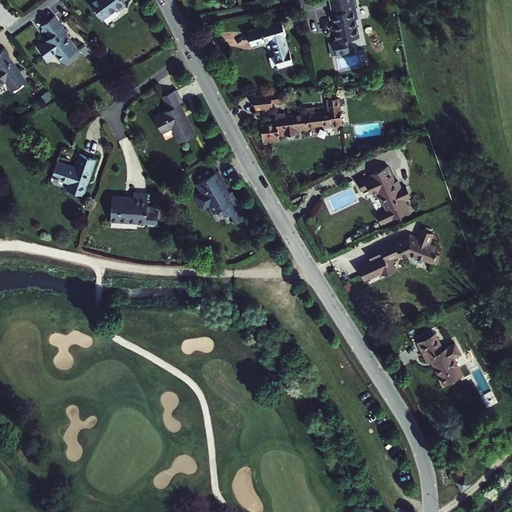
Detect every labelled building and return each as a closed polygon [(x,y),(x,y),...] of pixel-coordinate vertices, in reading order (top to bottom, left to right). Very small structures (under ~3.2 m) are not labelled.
[(125,0),(90,0),(89,1),(102,19),(116,9),(118,11),(126,5),(124,2),(125,0)] [(335,23),(337,33),(359,31),(356,19),(359,18),(354,0),(331,0),(334,13),(331,13),(333,24),(335,23)] [(68,32),(55,15),(41,25),(50,37),(38,46),(48,60),(56,54),(61,62),(79,49),(67,33),(68,32)] [(282,21),(248,32),(252,45),(271,39),(276,54),(275,54),(279,67),(294,62),(285,35),(286,34),(282,21)] [(347,39),(360,37),(359,31),(337,33),(339,40),(330,42),(332,55),(350,51),(347,39)] [(4,49),(0,52),(0,82),(5,78),(10,84),(8,85),(12,91),(27,80),(18,69),(17,70),(11,62),(13,61),(4,49)] [(155,116),(164,133),(174,128),(181,142),(197,134),(181,104),(184,103),(177,89),(164,96),(171,108),(155,116)] [(264,95),(254,96),(256,109),(273,107),(273,106),(273,103),(284,102),(283,93),(264,95)] [(277,122),(262,124),(264,141),(280,140),(279,135),(285,134),(289,139),(293,138),(297,133),(296,128),(331,124),(331,126),(343,125),(340,99),(328,100),(330,111),(316,113),(315,108),(305,110),(305,114),(286,116),(286,113),(276,114),(277,122)] [(97,160),(82,155),(77,169),(58,163),(53,176),(73,183),(71,191),(85,196),(89,184),(87,184),(91,173),(93,173),(97,160)] [(378,214),(383,224),(411,211),(406,199),(413,196),(408,186),(404,188),(400,180),(398,182),(390,165),(373,172),(373,173),(367,175),(359,179),(364,189),(371,186),(374,194),(381,192),(389,209),(378,214)] [(198,183),(203,192),(197,196),(203,207),(210,204),(214,212),(223,207),(227,216),(239,209),(230,193),(230,192),(228,188),(229,187),(220,171),(219,171),(216,166),(196,177),(199,183),(198,183)] [(290,196),(294,202),(304,198),(301,191),(290,196)] [(135,197),(114,196),(112,221),(148,223),(150,225),(156,226),(158,223),(159,223),(159,212),(156,212),(156,206),(148,206),(149,193),(135,192),(135,197)] [(373,259),(360,265),(366,279),(384,270),(385,273),(396,268),(392,259),(403,254),(404,256),(411,252),(432,260),(438,245),(431,242),(435,231),(422,226),(418,237),(410,233),(409,233),(381,246),(385,253),(373,259)] [(381,246),(369,251),(373,259),(385,253),(381,246)] [(438,331),(419,341),(427,359),(428,360),(431,358),(445,383),(464,373),(457,359),(464,356),(456,340),(445,346),(438,331)] [(452,474),(457,481),(466,474),(460,467),(452,474)] [(466,474),(457,481),(463,489),(472,483),(466,474)]
